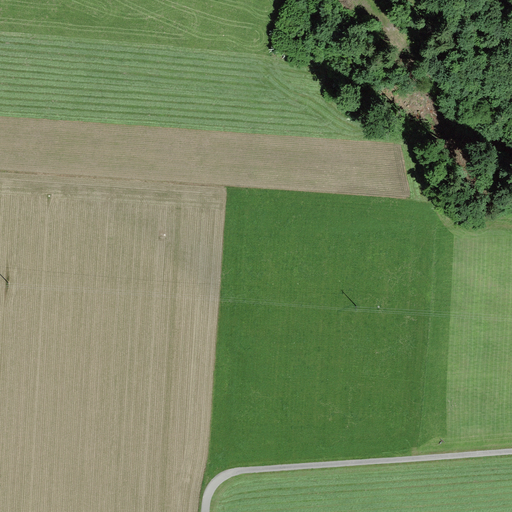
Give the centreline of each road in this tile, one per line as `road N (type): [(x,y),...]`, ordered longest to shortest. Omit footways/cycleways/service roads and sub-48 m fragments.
road 1 (track): [(205,511),(208,492),(230,472),(511,450)]
road 2 (track): [(511,210),(471,190),(457,145),(501,81),(494,55),(449,42),(414,0)]
